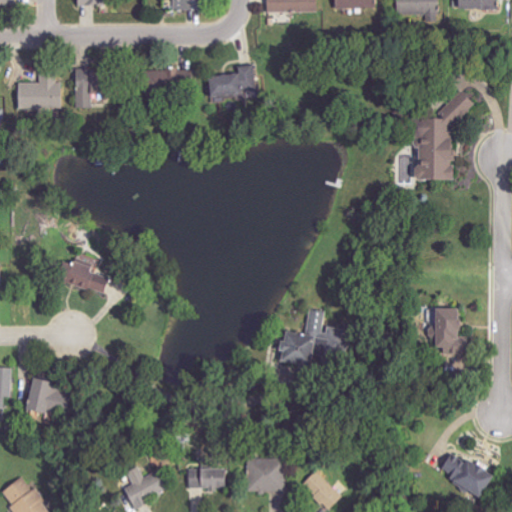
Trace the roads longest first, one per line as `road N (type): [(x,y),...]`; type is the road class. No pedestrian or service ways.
road 1 (residential): [(508,149),(495,412)]
road 2 (residential): [(0,38),(204,37),(235,24),(244,0)]
